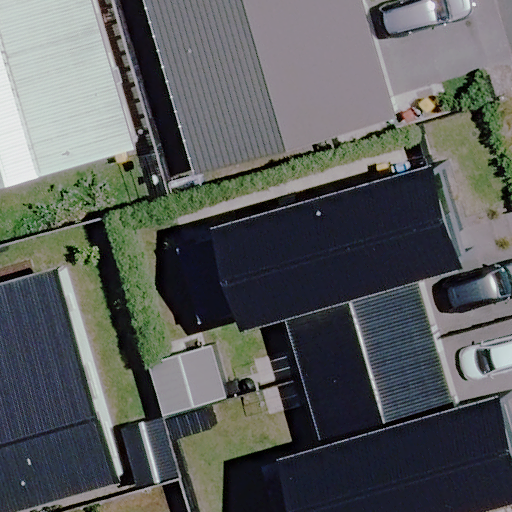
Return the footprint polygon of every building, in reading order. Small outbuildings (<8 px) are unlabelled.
[(0,0),(0,177),(156,133),(118,0),(0,0)] [(172,0),(217,156),(414,101),(385,0),(172,0)] [(303,300),(321,364),(454,326),(436,262),(507,242),(478,138),(262,198),(268,223),(202,241),(224,322),(303,300)] [(0,505),(140,467),(80,256),(0,278),(0,505)] [(511,382),(473,394),(454,326),(321,364),(340,430),(327,433),(349,511),(428,511),(511,488),(511,382)]
